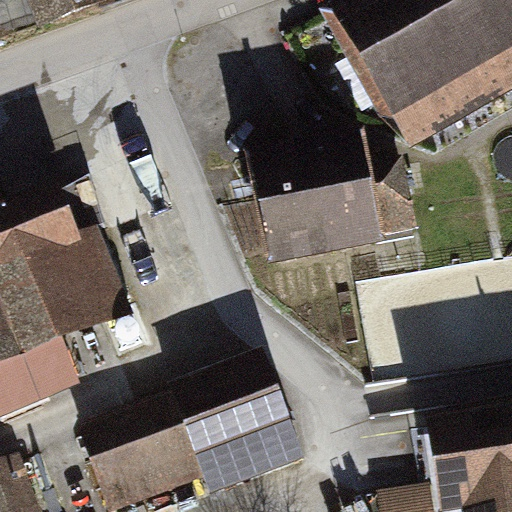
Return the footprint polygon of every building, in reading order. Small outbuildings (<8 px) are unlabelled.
[(29,0),(39,22),(48,19),(50,22),(98,2),(97,0),(29,0)] [(511,0),(382,0),(346,21),(413,139),(511,81),(511,0)] [(355,146),(257,164),(274,257),(373,238),(368,213),(407,206),(399,164),(360,171),(355,146)] [(0,214),(0,406),(70,378),(55,338),(104,319),(72,241),(105,228),(90,176),(46,200),(47,202),(2,219),(0,214)] [(176,402),(87,434),(107,487),(195,454),(198,461),(289,427),(264,361),(174,394),(176,402)] [(511,417),(441,428),(454,506),(511,496),(511,417)] [(34,511),(18,463),(0,468),(0,511),(34,511)]
